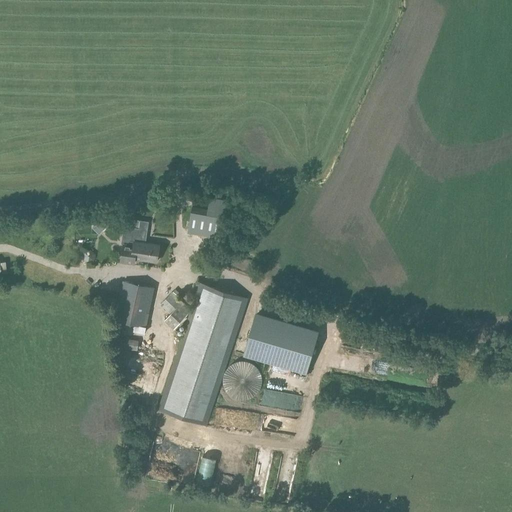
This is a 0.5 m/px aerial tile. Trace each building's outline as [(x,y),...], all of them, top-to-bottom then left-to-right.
[(262,192),(263,185),(247,179),(244,187),(262,192)] [(189,235),(206,238),(210,221),(193,218),(189,235)] [(135,263),(135,258),(157,261),(159,245),(145,243),(148,222),(140,221),(139,229),(124,227),(122,242),(124,244),(121,261),(135,263)] [(94,260),(95,254),(90,249),(84,251),(83,258),(88,262),(94,260)] [(112,329),(122,331),(124,322),(146,327),(155,287),(122,280),(114,320),(112,329)] [(176,328),(180,323),(189,312),(158,409),(207,425),(248,298),(199,281),(190,309),(172,292),(160,304),(170,314),(166,318),(176,328)] [(246,368),(311,379),(315,352),(311,351),(310,356),(304,355),(306,341),(277,336),(275,348),(250,343),(246,368)] [(113,346),(137,350),(138,340),(114,337),(113,346)]
